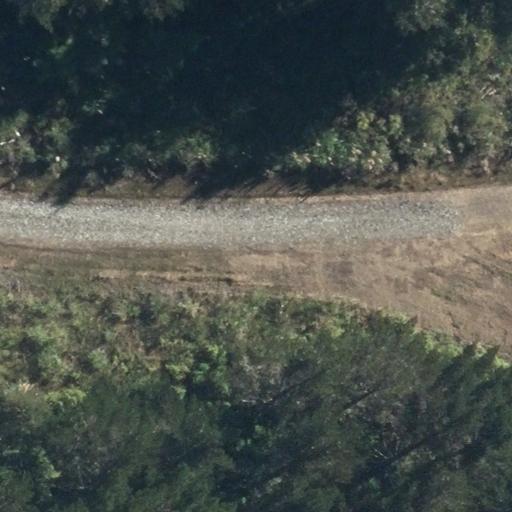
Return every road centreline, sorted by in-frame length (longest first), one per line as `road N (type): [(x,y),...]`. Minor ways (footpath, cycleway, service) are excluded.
road 1 (track): [(511,201),(348,204),(0,183)]
road 2 (track): [(511,284),(348,204)]
